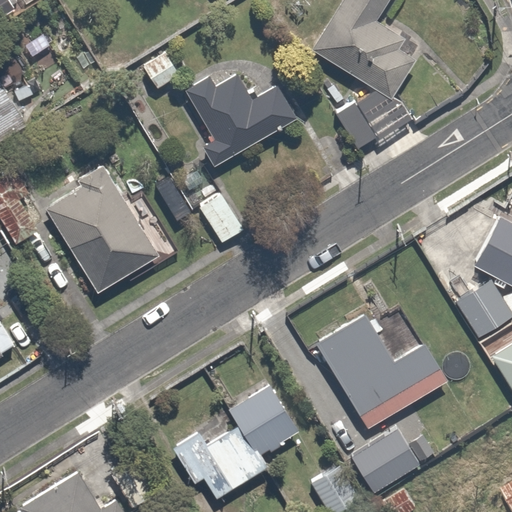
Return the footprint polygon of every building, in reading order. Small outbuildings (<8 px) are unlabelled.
[(333,0),(305,46),(382,92),(407,51),(393,43),(400,31),(383,21),(396,0),(333,0)] [(159,44),(135,62),(152,85),(176,67),(159,44)] [(206,71),(179,87),(206,132),(192,140),(207,165),(291,113),(269,78),(247,91),(234,70),(213,83),(206,71)] [(0,79),(0,133),(24,119),(0,79)] [(354,95),(333,107),(321,86),(307,93),(323,121),(332,116),(349,145),(369,133),(376,144),(381,141),(354,95)] [(79,180),(41,204),(92,286),(158,245),(103,156),(74,174),(79,180)] [(218,189),(195,204),(218,240),(242,225),(218,189)] [(511,239),(479,226),(457,279),(511,301),(511,239)] [(0,349),(14,341),(0,318),(0,349)] [(370,319),(314,350),(362,434),(446,387),(425,350),(397,366),(370,319)] [(511,345),(499,327),(475,344),(496,374),(511,362),(511,345)] [(301,434),(264,387),(226,417),(264,464),(301,434)] [(196,431),(168,450),(194,488),(200,484),(214,505),(264,471),(236,430),(208,449),(196,431)] [(330,462),(306,478),(327,511),(328,511),(352,496),(330,462)] [(143,500),(126,466),(103,478),(121,511),(143,500)] [(119,511),(115,504),(100,511),(94,511),(72,473),(4,511),(119,511)] [(401,511),(413,503),(400,485),(377,502),(383,511),(401,511)] [(511,511),(511,497),(509,493),(491,504),(495,511),(511,511)]
